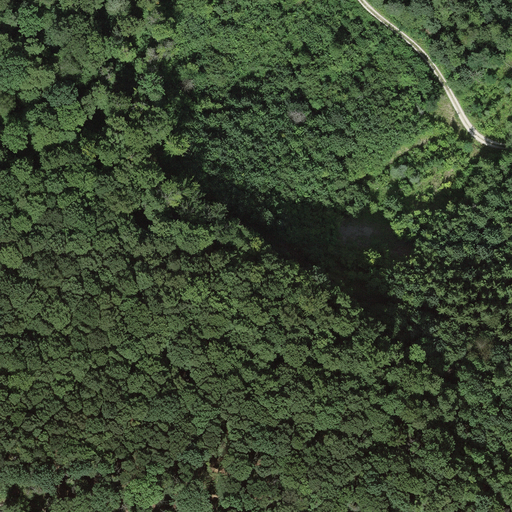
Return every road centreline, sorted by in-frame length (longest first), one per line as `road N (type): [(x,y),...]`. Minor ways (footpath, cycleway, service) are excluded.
road 1 (track): [(511,347),(347,294),(87,120),(54,110),(0,117)]
road 2 (track): [(311,270),(246,261),(142,269),(0,321)]
road 3 (track): [(511,147),(481,142),(429,59),(361,0)]
road 4 (track): [(99,127),(48,152),(0,195)]
